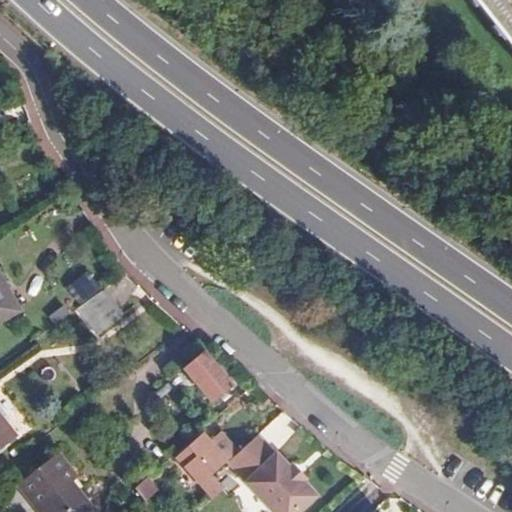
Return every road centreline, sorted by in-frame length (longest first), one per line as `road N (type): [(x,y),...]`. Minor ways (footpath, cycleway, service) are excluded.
road 1 (residential): [(445,511),(255,376),(130,258),(65,169),(28,75),(0,44)]
road 2 (primary): [(25,0),(79,57),(511,383)]
road 3 (primary): [(511,320),(289,163),(80,0)]
